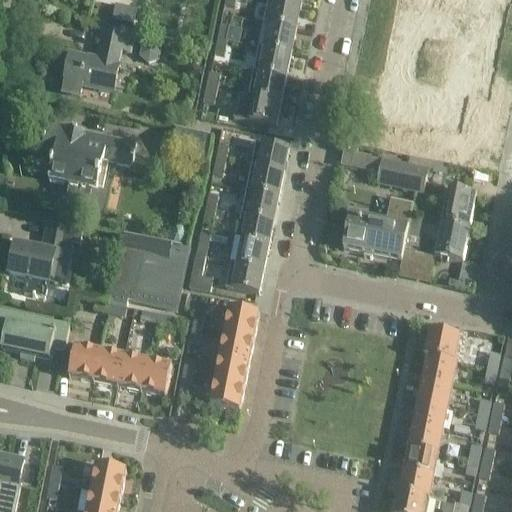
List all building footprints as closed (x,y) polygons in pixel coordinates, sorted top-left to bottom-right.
[(224,0),(223,10),(233,12),(235,0),(224,0)] [(266,0),(266,4),(300,12),(302,0),(266,0)] [(384,28),(376,66),(398,70),(397,76),(423,82),(423,80),(441,84),(440,86),(467,91),(468,85),(494,91),(501,53),(508,54),(511,31),(511,21),(508,21),(511,0),(384,0),(379,27),(384,28)] [(266,4),(262,26),(296,32),(300,12),(266,4)] [(259,36),(256,52),(290,59),(296,32),(262,26),(253,25),(251,35),(259,36)] [(219,29),(216,44),(226,46),(229,31),(219,29)] [(69,57),(61,97),(79,100),(81,94),(82,89),(114,96),(122,56),(123,56),(127,38),(102,33),(96,63),(69,57)] [(213,59),(223,61),(226,46),(216,44),(213,59)] [(141,49),(139,60),(147,68),(158,65),(160,54),(152,46),(141,49)] [(256,52),(251,76),(285,83),(290,59),(256,52)] [(251,76),(246,100),(280,106),(285,83),(251,76)] [(209,77),(206,92),(216,94),(220,79),(209,77)] [(203,107),(213,109),(216,94),(206,92),(203,107)] [(275,132),(280,106),(246,100),(241,125),(275,132)] [(145,113),(143,125),(165,129),(167,118),(145,113)] [(45,130),(40,153),(53,156),(47,185),(64,189),(60,208),(98,216),(102,194),(108,169),(114,170),(130,173),(136,147),(84,137),(84,136),(63,131),(63,133),(45,130)] [(200,176),(208,141),(208,140),(175,133),(167,169),(200,176)] [(250,170),(250,171),(255,172),(283,178),(284,175),(288,154),(260,149),(255,147),(250,170)] [(217,150),(214,165),(224,167),(227,152),(217,150)] [(408,161),(407,169),(428,174),(428,176),(431,177),(434,166),(408,161)] [(407,169),(396,167),(381,164),(376,190),(423,200),(428,176),(428,174),(407,169)] [(214,165),(211,180),(222,182),(224,167),(214,165)] [(249,172),(245,195),(250,196),(278,202),(283,180),(283,179),(283,178),(255,172),(250,171),(249,172)] [(447,194),(440,228),(469,234),(476,200),(447,194)] [(245,195),(240,219),(245,220),(273,226),(278,202),(250,196),(245,195)] [(207,198),(204,213),(214,216),(217,200),(207,198)] [(403,254),(417,257),(420,243),(417,242),(406,240),(410,221),(413,208),(389,203),(385,227),(349,220),(342,254),(401,266),(403,254)] [(212,230),(214,216),(204,213),(201,228),(212,230)] [(239,225),(235,243),(240,244),(268,250),(272,233),(273,226),(245,220),(240,219),(239,225)] [(410,221),(406,240),(417,242),(421,223),(410,221)] [(44,303),(47,290),(48,286),(64,289),(69,263),(72,247),(80,248),(83,234),(46,226),(43,241),(40,254),(14,249),(8,280),(29,284),(26,299),(44,303)] [(420,243),(417,257),(434,261),(433,262),(462,268),(469,234),(440,228),(437,246),(420,243)] [(169,234),(167,241),(171,247),(178,248),(184,244),(186,237),(182,231),(175,230),(169,234)] [(199,237),(194,261),(204,263),(206,256),(209,239),(199,237)] [(122,243),(108,309),(126,313),(127,306),(175,317),(188,255),(148,247),(147,248),(122,243)] [(230,267),(230,268),(263,275),(263,274),(268,253),(268,251),(268,250),(240,244),(235,243),(235,244),(234,246),(230,267)] [(194,261),(191,278),(201,281),(204,263),(194,261)] [(230,268),(225,293),(258,300),(259,293),(260,291),(262,279),(263,275),(230,268)] [(191,278),(188,294),(209,298),(212,284),(201,282),(201,281),(191,278)] [(93,306),(91,316),(106,319),(108,309),(93,306)] [(108,309),(106,319),(108,319),(114,320),(124,322),(126,313),(108,309)] [(0,353),(20,358),(19,363),(33,366),(34,362),(48,365),(51,352),(64,355),(69,329),(0,314),(0,337),(3,338),(0,352),(0,353)] [(139,325),(156,329),(158,319),(141,315),(139,325)] [(195,316),(191,333),(202,335),(205,318),(195,316)] [(225,337),(224,338),(253,344),(253,343),(257,321),(236,317),(229,316),(225,337)] [(108,319),(106,328),(112,329),(114,320),(108,319)] [(158,319),(156,329),(173,332),(175,322),(158,319)] [(191,333),(188,349),(198,351),(202,335),(191,333)] [(429,336),(424,360),(455,366),(460,342),(429,336)] [(224,341),(220,362),(248,367),(251,356),(253,346),(253,344),(224,338),(224,341)] [(68,382),(92,387),(99,357),(74,352),(68,382)] [(99,357),(92,387),(118,392),(122,362),(99,357)] [(489,358),(486,373),(495,375),(499,359),(489,358)] [(425,362),(422,381),(452,387),(457,367),(455,366),(424,360),(424,362),(425,362)] [(511,362),(503,360),(500,376),(510,378),(511,366),(511,362)] [(122,362),(118,392),(139,397),(144,366),(122,362)] [(219,364),(215,387),(244,392),(248,372),(248,367),(220,362),(219,364)] [(185,364),(182,378),(192,381),(195,366),(185,364)] [(144,366),(139,397),(165,402),(172,372),(144,366)] [(483,389),(492,391),(495,375),(486,373),(483,389)] [(500,376),(497,392),(507,394),(510,378),(500,376)] [(179,396),(180,396),(189,398),(192,381),(182,378),(179,396)] [(422,381),(417,406),(447,412),(452,387),(422,381)] [(215,387),(210,411),(217,413),(239,417),(244,392),(215,387)] [(479,404),(476,419),(487,421),(490,406),(479,404)] [(417,406),(412,429),(443,435),(447,412),(417,406)] [(493,407),(490,423),(500,425),(502,418),(504,409),(493,407)] [(473,435),(483,437),(484,437),(487,421),(476,419),(473,435)] [(487,437),(488,437),(497,439),(500,425),(490,423),(487,437)] [(412,429),(408,451),(438,457),(443,435),(412,429)] [(470,450),(467,464),(478,466),(480,452),(470,450)] [(408,451),(403,473),(440,481),(442,470),(436,469),(438,457),(408,451)] [(484,453),(481,467),(491,469),(494,455),(484,453)] [(15,511),(20,491),(18,490),(23,464),(0,458),(0,511),(15,511)] [(464,480),(474,482),(478,466),(467,464),(464,480)] [(478,483),(488,485),(491,469),(481,467),(478,483)] [(52,471),(49,486),(59,488),(62,472),(52,471)] [(96,471),(91,495),(120,503),(125,477),(96,471)] [(403,473),(398,497),(429,503),(433,482),(440,483),(440,481),(403,473)] [(49,486),(46,503),(55,505),(59,488),(49,486)] [(91,495),(87,511),(117,511),(120,503),(91,495)] [(461,496),(458,510),(468,511),(470,498),(461,496)] [(429,503),(398,497),(396,497),(393,511),(433,511),(435,506),(429,505),(429,503)] [(475,499),(472,511),(482,511),(484,501),(475,499)]
